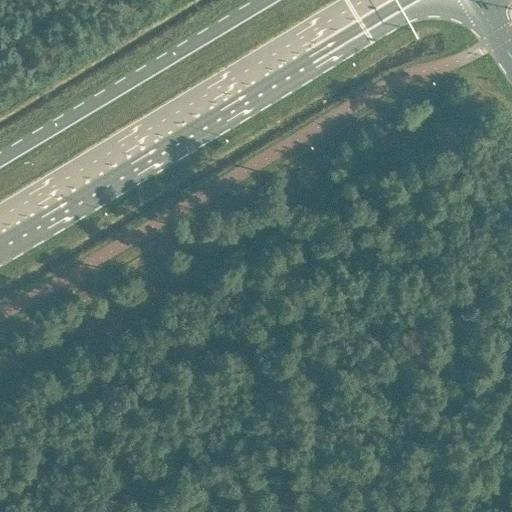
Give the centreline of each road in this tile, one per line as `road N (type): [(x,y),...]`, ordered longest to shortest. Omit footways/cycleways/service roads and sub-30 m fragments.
road 1 (tertiary): [(0,236),(408,0)]
road 2 (tertiary): [(269,0),(0,161)]
